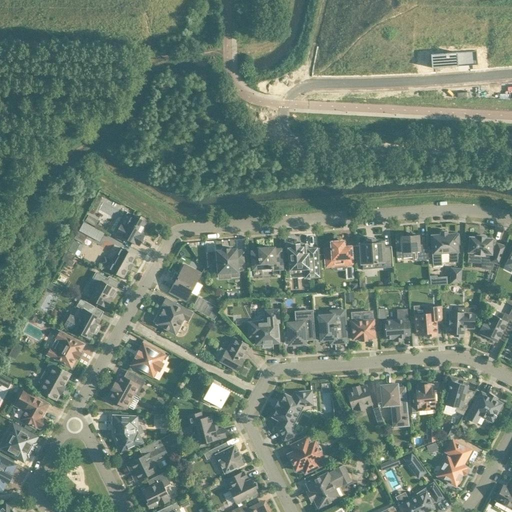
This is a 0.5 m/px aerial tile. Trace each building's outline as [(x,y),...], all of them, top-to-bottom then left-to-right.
[(476,50),(431,54),(432,67),(477,64),(476,50)] [(116,232),(130,240),(139,245),(144,235),(141,234),(143,230),(145,231),(148,225),(146,223),(147,222),(145,221),(146,219),(141,216),(140,218),(131,213),(125,225),(121,223),(116,232)] [(89,214),(85,220),(95,225),(98,220),(89,214)] [(83,221),(74,237),(83,242),(87,235),(99,241),(104,232),(83,221)] [(440,234),(431,235),(432,245),(434,265),(442,264),(441,262),(450,262),(457,261),(457,257),(457,251),(458,251),(457,243),(459,243),(458,234),(456,234),(456,233),(447,234),(447,231),(440,232),(440,234)] [(402,252),(412,251),(413,260),(428,259),(427,244),(419,244),(418,234),(412,235),(412,233),(407,233),(407,235),(402,236),(402,234),(395,235),(397,258),(403,257),(402,252)] [(118,245),(120,239),(109,234),(107,240),(118,245)] [(469,246),(468,252),(476,252),(475,254),(475,255),(476,256),(481,256),(482,256),(481,268),(491,269),(493,262),(499,264),(502,255),(505,246),(497,243),(492,242),(493,238),(485,238),(486,236),(477,235),(477,237),(470,236),(469,246)] [(73,240),(68,250),(74,253),(80,243),(73,240)] [(324,248),(325,258),(326,266),(345,265),(346,278),(354,278),(351,246),(344,246),(344,240),(331,241),(331,247),(324,248)] [(375,242),(375,241),(368,241),(368,242),(360,243),(361,263),(376,262),(376,268),(393,267),(391,246),(383,246),(383,241),(375,242)] [(291,247),(288,248),(289,258),(290,270),(304,268),(305,277),(319,276),(318,258),(317,248),(308,248),(307,248),(307,250),(303,250),(303,246),(302,246),(300,247),(300,242),(291,243),(291,247)] [(274,249),(274,247),(269,247),(269,246),(257,247),(257,251),(252,251),(254,268),(261,267),(261,269),(283,268),(281,249),(274,249)] [(109,269),(115,271),(123,276),(135,255),(121,247),(114,260),(112,261),(110,265),(110,267),(109,269)] [(208,252),(208,262),(209,266),(211,265),(212,269),(218,269),(218,273),(231,272),(231,276),(238,276),(238,267),(244,267),(244,263),(246,263),(245,250),(236,250),(236,248),(216,250),(216,252),(208,252)] [(66,251),(62,259),(67,262),(69,259),(72,261),(75,256),(72,254),(66,251)] [(169,291),(178,296),(187,300),(201,273),(184,264),(179,274),(175,272),(171,279),(175,281),(169,291)] [(451,267),(450,283),(461,283),(462,268),(451,267)] [(112,297),(113,298),(118,289),(115,288),(119,282),(109,276),(108,278),(96,272),(89,285),(96,289),(91,298),(107,307),(112,297)] [(50,283),(48,287),(55,291),(57,287),(50,283)] [(353,292),(345,292),(345,302),(354,301),(353,292)] [(199,297),(193,307),(214,319),(220,308),(199,297)] [(65,324),(81,333),(90,338),(93,332),(96,334),(101,326),(97,324),(101,318),(92,313),(96,307),(81,298),(77,306),(83,309),(78,318),(70,314),(65,324)] [(156,323),(173,332),(182,317),(186,319),(190,311),(166,298),(161,306),(165,308),(164,309),(163,309),(160,314),(161,315),(156,323)] [(425,313),(415,314),(416,323),(417,333),(425,332),(425,335),(426,335),(432,335),(437,334),(436,320),(443,319),(442,309),(442,306),(425,307),(425,313)] [(449,311),(449,322),(449,332),(454,333),(454,336),(463,336),(463,333),(464,333),(464,327),(474,328),(474,318),(474,307),(464,307),(464,312),(449,311)] [(256,343),(279,342),(278,322),(279,322),(278,309),(265,310),(266,324),(259,324),(259,323),(257,323),(257,321),(249,322),(250,335),(256,335),(256,343)] [(384,323),(384,326),(385,336),(386,336),(387,338),(394,338),(394,341),(403,341),(402,337),(404,337),(404,335),(410,334),(409,321),(408,321),(407,309),(397,309),(398,319),(385,320),(385,323),(384,323)] [(347,338),(346,338),(345,331),(346,331),(345,323),(344,310),(331,311),(331,314),(319,315),(320,323),(320,332),(321,332),(321,339),(322,339),(322,340),(330,340),(330,344),(347,342),(347,338)] [(288,323),(289,334),(289,344),(296,343),(296,346),(302,345),(302,341),(305,340),(305,339),(314,338),(313,327),(311,327),(311,322),(312,322),(312,311),(296,312),(297,322),(288,323)] [(351,321),(352,329),(353,339),(361,338),(361,340),(367,340),(367,338),(375,337),(373,319),(372,319),(372,311),(361,312),(362,320),(351,321)] [(32,312),(27,320),(33,323),(38,315),(32,312)] [(509,334),(511,327),(511,316),(508,315),(505,313),(502,319),(492,314),(488,321),(485,319),(480,330),(488,334),(487,336),(493,340),(495,337),(498,339),(499,337),(502,330),(509,334)] [(509,334),(502,330),(499,337),(505,340),(509,334)] [(51,347),(47,354),(62,363),(71,367),(77,358),(78,359),(81,352),(80,352),(84,344),(75,339),(60,331),(56,338),(51,347)] [(226,350),(220,361),(238,370),(244,359),(242,358),(245,352),(247,353),(250,346),(242,341),(236,338),(232,344),(230,343),(227,350),(226,350)] [(130,364),(139,369),(152,376),(157,369),(160,370),(164,363),(160,361),(162,358),(165,360),(168,355),(165,354),(166,351),(144,340),(130,364)] [(15,343),(12,348),(19,351),(22,346),(15,343)] [(60,393),(61,394),(65,386),(64,385),(67,379),(66,378),(68,373),(70,374),(70,373),(54,364),(47,377),(43,375),(40,381),(43,383),(40,390),(56,399),(60,393)] [(127,378),(122,376),(118,383),(115,382),(111,389),(114,391),(110,398),(114,400),(112,402),(120,406),(121,404),(125,406),(126,404),(133,392),(137,394),(145,380),(131,372),(127,378)] [(0,379),(0,382),(8,387),(12,381),(2,375),(0,379)] [(446,404),(444,410),(455,413),(455,411),(464,415),(471,400),(475,391),(467,389),(468,385),(456,382),(457,379),(450,377),(448,384),(450,385),(449,387),(445,404),(446,404)] [(211,401),(221,407),(230,391),(220,385),(221,383),(212,378),(200,399),(209,404),(211,401)] [(381,388),(382,398),(383,403),(383,402),(384,405),(387,405),(387,406),(392,405),(394,424),(399,424),(399,425),(408,424),(404,387),(398,388),(397,386),(397,384),(393,384),(393,383),(392,383),(392,384),(386,385),(386,384),(385,384),(385,385),(382,385),(382,388),(381,388)] [(414,393),(415,403),(415,404),(418,404),(418,408),(420,408),(420,409),(432,408),(432,407),(434,406),(434,402),(437,402),(436,391),(433,391),(432,387),(430,387),(430,384),(419,385),(419,388),(416,388),(417,393),(414,393)] [(347,391),(350,401),(353,410),(355,409),(355,410),(366,407),(365,405),(372,402),(366,385),(360,387),(359,385),(353,387),(354,389),(347,391)] [(23,389),(15,404),(25,410),(20,419),(27,422),(24,427),(31,431),(34,426),(35,427),(36,426),(40,428),(46,419),(41,417),(49,403),(40,398),(23,389)] [(277,408),(273,416),(280,420),(277,425),(284,439),(293,435),(295,434),(291,426),(303,404),(312,404),(312,401),(311,391),(295,392),(292,398),(285,394),(281,401),(279,400),(275,406),(275,407),(277,408)] [(489,392),(487,395),(481,391),(467,417),(474,421),(478,414),(486,418),(486,420),(489,422),(491,421),(492,422),(498,411),(500,411),(503,406),(502,404),(502,403),(497,400),(498,397),(489,392)] [(137,394),(133,392),(126,404),(133,407),(139,396),(137,394)] [(159,397),(155,404),(161,407),(165,400),(159,397)] [(337,400),(332,400),(334,420),(347,413),(344,408),(342,409),(337,400)] [(379,407),(373,408),(378,423),(383,421),(379,407)] [(201,411),(188,415),(190,425),(196,424),(201,443),(225,436),(223,427),(218,428),(217,425),(216,418),(213,419),(212,415),(203,417),(201,411)] [(154,414),(161,427),(168,424),(163,415),(154,414)] [(115,434),(116,436),(117,440),(118,442),(116,443),(121,452),(142,441),(138,432),(136,433),(134,430),(134,426),(137,426),(137,416),(113,415),(113,425),(115,425),(115,434)] [(0,446),(0,448),(14,456),(23,460),(22,461),(24,463),(27,457),(29,458),(38,442),(36,441),(39,436),(36,434),(35,435),(13,423),(9,430),(12,432),(7,442),(3,441),(0,446)] [(452,425),(447,436),(455,433),(458,427),(452,425)] [(462,426),(458,433),(465,437),(469,430),(462,426)] [(435,441),(435,435),(426,435),(426,439),(424,439),(424,445),(435,441)] [(293,463),(294,464),(297,470),(297,469),(303,466),(306,472),(319,465),(315,456),(322,452),(322,450),(321,448),(321,447),(319,445),(318,444),(314,446),(312,443),(309,444),(306,438),(292,445),(295,451),(289,454),(289,453),(288,453),(292,460),(293,459),(295,463),(293,463)] [(438,475),(447,480),(456,485),(457,483),(459,483),(461,479),(460,476),(462,473),(464,474),(467,469),(465,468),(466,467),(462,465),(471,450),(453,440),(446,451),(453,455),(451,458),(447,457),(446,458),(444,459),(442,463),(443,465),(438,475)] [(130,462),(126,464),(134,481),(138,479),(156,470),(152,461),(164,455),(167,453),(164,445),(160,447),(157,441),(149,445),(140,449),(143,456),(130,462)] [(226,442),(217,446),(203,453),(207,459),(214,456),(217,463),(220,462),(225,472),(243,463),(240,457),(241,456),(238,451),(237,452),(234,445),(228,448),(225,443),(226,442)] [(435,443),(427,446),(430,452),(437,449),(435,443)] [(412,452),(403,458),(418,478),(426,472),(412,452)] [(0,489),(3,489),(6,482),(8,483),(13,475),(11,473),(17,463),(0,453),(0,489)] [(397,457),(380,464),(383,470),(399,463),(397,457)] [(313,500),(313,501),(316,507),(318,506),(318,508),(335,499),(333,494),(335,488),(343,484),(341,481),(350,477),(344,465),(335,469),(335,470),(328,473),(327,473),(306,483),(314,499),(313,500)] [(230,489),(230,490),(223,494),(228,505),(236,501),(236,502),(257,492),(255,488),(257,487),(255,482),(252,483),(251,479),(245,482),(243,479),(247,477),(243,471),(242,472),(227,479),(231,488),(230,489)] [(143,491),(144,492),(146,496),(144,497),(149,507),(159,502),(160,504),(168,500),(167,498),(169,497),(164,486),(170,483),(164,472),(148,480),(151,486),(143,490),(143,491)] [(443,497),(438,489),(433,482),(426,486),(429,490),(426,492),(425,491),(424,492),(423,490),(417,493),(418,495),(399,505),(402,511),(425,511),(434,508),(431,502),(436,500),(436,502),(443,497)] [(496,500),(511,508),(511,482),(509,488),(504,485),(496,500)] [(187,498),(179,502),(182,507),(190,503),(187,498)] [(245,504),(232,510),(233,511),(270,511),(265,500),(247,509),(245,504)] [(156,511),(178,511),(177,510),(180,509),(176,502),(156,511)] [(0,511),(14,511),(6,503),(0,509),(0,511)]
